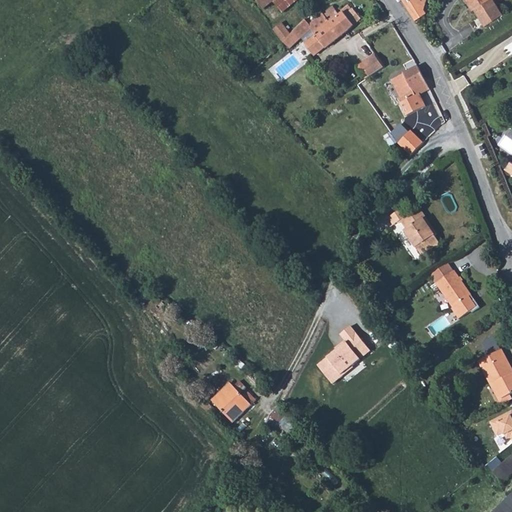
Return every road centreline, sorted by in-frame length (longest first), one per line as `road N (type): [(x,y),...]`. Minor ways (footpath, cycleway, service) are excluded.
road 1 (track): [(230,470),(379,212),(449,139),(462,136)]
road 2 (unclassified): [(511,260),(456,120),(390,0)]
